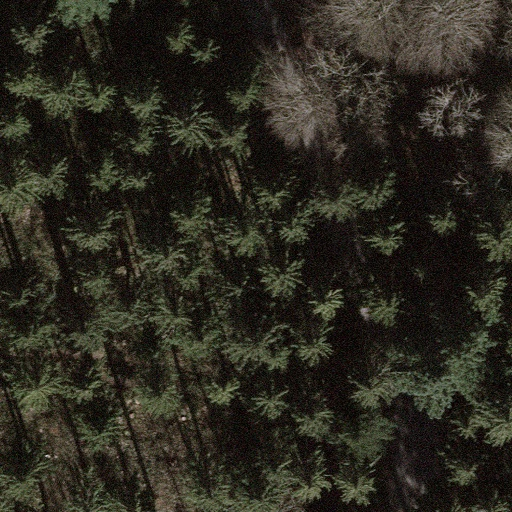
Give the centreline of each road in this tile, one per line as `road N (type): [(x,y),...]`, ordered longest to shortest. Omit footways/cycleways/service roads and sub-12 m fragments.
road 1 (track): [(263,0),(425,420),(410,511)]
road 2 (track): [(425,420),(511,216)]
